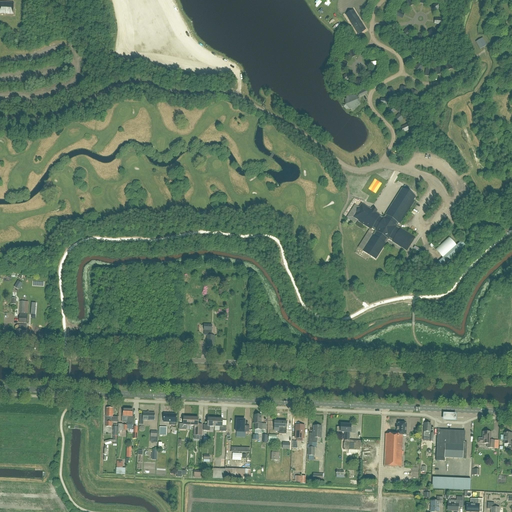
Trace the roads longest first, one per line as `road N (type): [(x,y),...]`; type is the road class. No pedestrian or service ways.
road 1 (tertiary): [(511,412),(0,387)]
road 2 (unclassified): [(511,375),(0,352)]
